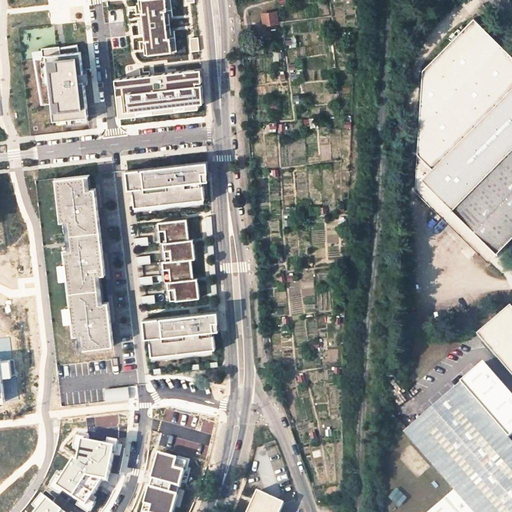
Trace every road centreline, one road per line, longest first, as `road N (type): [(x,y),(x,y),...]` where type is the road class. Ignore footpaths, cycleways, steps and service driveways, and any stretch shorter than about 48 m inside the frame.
road 1 (residential): [(115,144),(143,405)]
road 2 (secondary): [(228,199),(230,405)]
road 3 (secondary): [(247,384),(243,266),(228,199)]
road 4 (residential): [(95,0),(115,144)]
road 5 (unclassified): [(309,511),(277,425),(247,384)]
road 6 (secondary): [(219,511),(247,384)]
